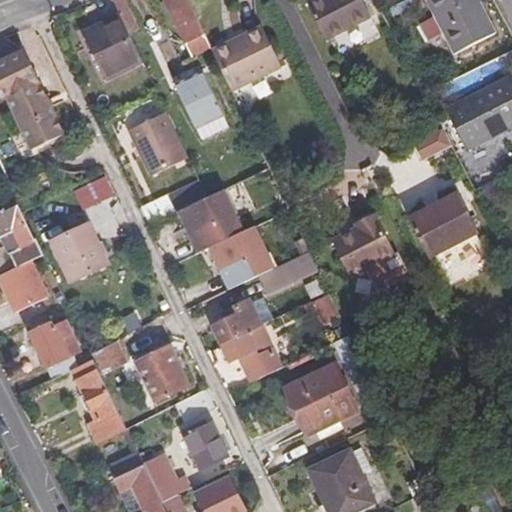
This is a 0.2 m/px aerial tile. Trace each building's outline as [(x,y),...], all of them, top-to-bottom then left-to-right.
[(135,35),(118,0),(108,0),(117,19),(119,23),(127,38),(135,35)] [(161,0),(190,59),(208,51),(184,0),(161,0)] [(313,0),(305,4),(321,40),(367,18),(357,0),(313,0)] [(422,0),(452,53),(492,33),(478,7),(474,0),(422,0)] [(117,19),(94,30),(96,34),(119,23),(117,19)] [(96,34),(94,30),(80,38),(102,81),(139,63),(127,38),(119,23),(96,34)] [(230,48),(228,44),(209,53),(229,94),(279,70),(259,30),(242,37),(245,42),(230,48)] [(242,37),(228,44),(230,48),(245,42),(242,37)] [(0,65),(0,100),(3,99),(28,151),(62,135),(22,55),(0,65)] [(442,109),(462,148),(511,123),(511,83),(508,76),(442,109)] [(201,79),(173,92),(193,134),(221,121),(201,79)] [(148,180),(186,162),(164,117),(126,135),(148,180)] [(439,130),(410,145),(418,162),(448,149),(439,130)] [(195,184),(166,198),(173,214),(203,200),(195,184)] [(423,258),(475,233),(455,194),(405,218),(423,258)] [(204,200),(178,213),(189,236),(186,237),(196,257),(210,250),(236,238),(216,195),(204,200)] [(2,242),(15,269),(41,256),(34,242),(31,243),(15,209),(2,214),(14,237),(2,242)] [(389,259),(370,218),(351,228),(352,233),(326,244),(343,280),(389,259)] [(86,229),(50,247),(68,285),(104,268),(86,229)] [(260,278),(239,236),(236,238),(210,250),(221,275),(225,273),(233,291),(254,280),(260,278)] [(260,278),(254,280),(263,298),(315,273),(306,255),(260,278)] [(246,305),(217,320),(220,327),(216,329),(210,331),(218,349),(245,336),(258,330),(255,325),(246,305)] [(0,330),(16,323),(9,308),(0,312),(0,330)] [(258,330),(270,324),(267,319),(255,325),(258,330)] [(155,353),(162,332),(139,325),(132,345),(155,353)] [(52,333),(49,327),(29,337),(44,373),(72,360),(70,355),(76,353),(65,326),(52,333)] [(258,330),(245,336),(251,348),(264,342),(258,330)] [(238,361),(250,385),(278,371),(264,342),(251,348),(245,336),(218,349),(226,366),(238,361)] [(126,365),(117,345),(94,356),(103,376),(126,365)] [(134,368),(152,405),(185,389),(167,351),(134,368)] [(90,411),(97,424),(116,415),(92,363),(72,372),(85,399),(83,399),(89,411),(90,411)] [(333,368),(282,392),(304,438),(355,414),(333,368)] [(97,424),(86,429),(94,446),(124,431),(116,415),(97,424)] [(169,438),(189,479),(225,461),(209,427),(193,435),(190,427),(169,438)] [(359,453),(347,458),(358,481),(369,475),(359,453)] [(360,511),(370,507),(358,481),(347,458),(346,455),(307,474),(324,511),(360,511)] [(162,511),(159,505),(142,468),(112,482),(118,495),(130,489),(140,511),(162,511)] [(148,477),(160,504),(173,498),(186,492),(181,480),(167,486),(160,471),(148,477)] [(239,511),(226,483),(193,500),(198,511),(239,511)] [(179,511),(173,498),(160,504),(163,511),(179,511)] [(414,505),(417,511),(426,511),(421,502),(414,505)]
